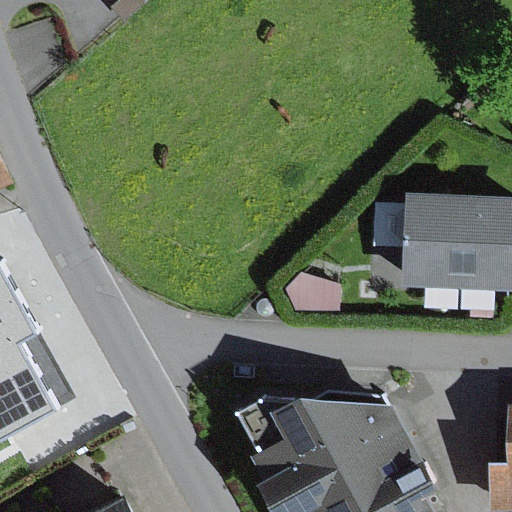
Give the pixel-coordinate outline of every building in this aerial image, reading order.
[(118,0),(115,3),(127,17),(146,0),(118,0)] [(0,183),(19,175),(0,132),(0,183)] [(511,187),(413,185),(410,279),(511,281),(511,187)] [(304,268),(290,284),(298,306),(343,307),(344,281),(304,268)] [(86,334),(7,342),(15,418),(94,409),(86,334)] [(270,389),(243,404),(299,511),(457,511),(441,480),(448,476),(403,392),(314,382),(299,390),(270,389)] [(511,452),(497,452),(496,504),(511,503),(511,452)] [(139,511),(128,490),(86,511),(139,511)]
